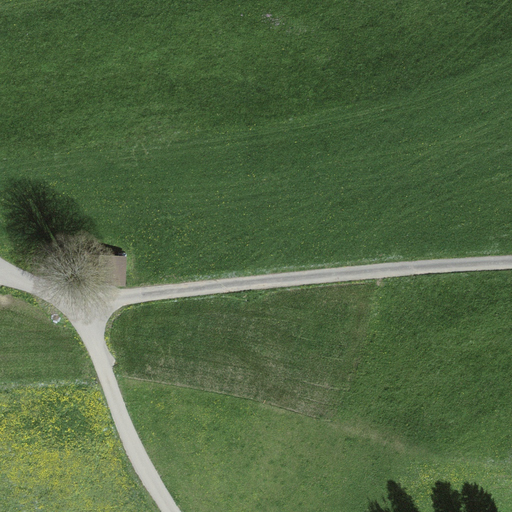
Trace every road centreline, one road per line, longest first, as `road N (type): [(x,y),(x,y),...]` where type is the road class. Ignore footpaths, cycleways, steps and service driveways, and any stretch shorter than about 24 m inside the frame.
road 1 (track): [(80,309),(340,277),(511,268)]
road 2 (unclassified): [(0,274),(80,309),(127,435),(171,511)]
